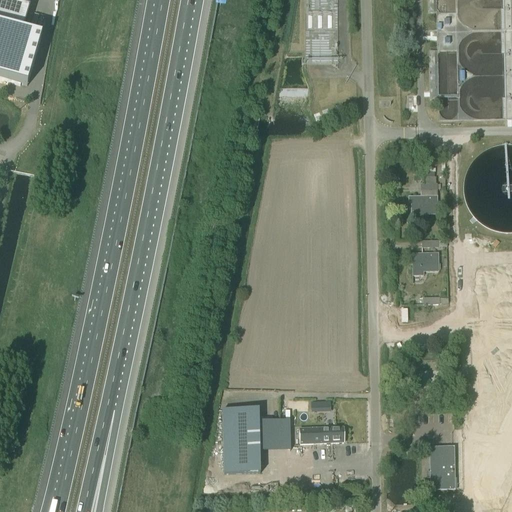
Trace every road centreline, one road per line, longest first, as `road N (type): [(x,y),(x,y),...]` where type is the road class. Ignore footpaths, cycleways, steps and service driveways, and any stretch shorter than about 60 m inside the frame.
road 1 (unclassified): [(377,511),(366,0)]
road 2 (motorway): [(160,0),(60,498)]
road 3 (motorway): [(104,415),(187,0)]
road 4 (track): [(0,360),(73,0)]
road 5 (unknown): [(17,0),(44,16),(49,30),(31,128),(14,145)]
